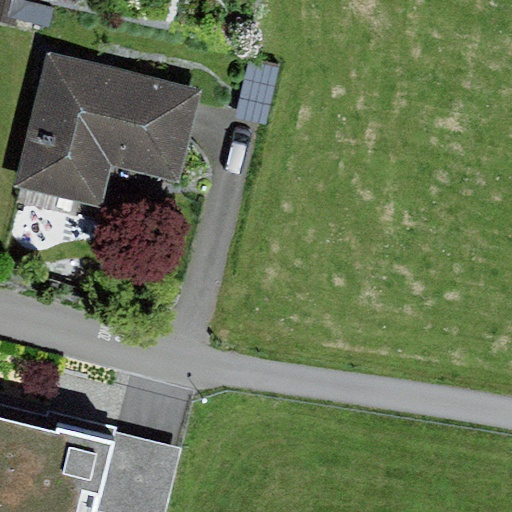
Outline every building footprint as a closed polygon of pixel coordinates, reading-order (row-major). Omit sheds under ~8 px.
[(17,0),(0,0),(0,23),(16,28),(18,20),(23,1),(17,0)] [(54,9),(23,1),(18,20),(49,28),(54,9)] [(205,91),(47,53),(15,187),(101,208),(112,165),(183,182),(205,91)] [(249,60),(236,120),(263,126),(276,66),(249,60)] [(0,411),(0,511),(76,511),(83,483),(104,488),(116,435),(59,421),(58,426),(0,411)] [(117,431),(116,435),(104,488),(98,510),(105,511),(166,511),(182,446),(117,431)]
